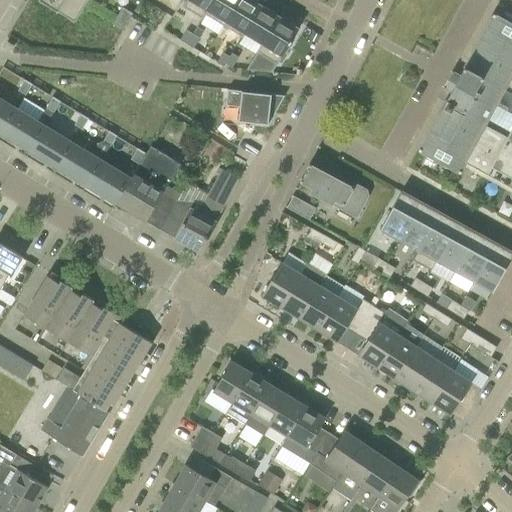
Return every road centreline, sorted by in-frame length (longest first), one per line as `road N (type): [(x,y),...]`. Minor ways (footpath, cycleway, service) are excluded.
road 1 (residential): [(458,460),(231,319)]
road 2 (residential): [(201,300),(80,511)]
road 3 (residential): [(201,300),(0,178)]
road 4 (residential): [(121,511),(231,319)]
road 5 (residential): [(307,126),(369,0)]
